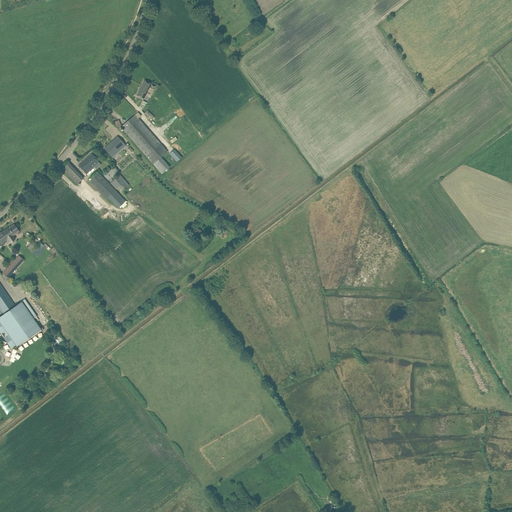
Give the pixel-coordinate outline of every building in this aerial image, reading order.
[(137,96),(144,99),(151,84),(144,80),(137,96)] [(150,119),(153,116),(146,109),(143,112),(150,119)] [(135,115),(121,127),(124,131),(146,156),(162,174),(170,167),(161,158),(168,152),(161,144),(138,119),(135,115)] [(124,144),(117,137),(104,149),(111,156),(124,144)] [(177,161),(181,157),(174,149),(169,154),(177,161)] [(78,166),(86,174),(94,167),(95,168),(100,163),(92,154),(78,166)] [(69,163),(63,168),(78,184),(83,178),(69,163)] [(120,173),(114,166),(104,176),(108,181),(109,181),(110,182),(120,173)] [(115,191),(97,172),(88,180),(107,200),(115,191)] [(4,242),(7,241),(7,240),(6,239),(12,235),(13,236),(18,232),(13,224),(1,233),(2,233),(0,234),(0,246),(4,243),(4,242)] [(199,226),(197,224),(193,229),(195,231),(191,236),(196,240),(198,237),(199,238),(201,236),(199,236),(202,232),(199,230),(200,229),(199,227),(198,228),(197,227),(199,226)] [(36,239),(27,248),(31,251),(37,246),(40,242),(36,239)] [(7,278),(20,264),(15,260),(2,274),(7,278)] [(0,328),(3,333),(1,334),(4,338),(5,337),(6,337),(13,347),(15,345),(16,347),(17,346),(17,345),(40,329),(22,303),(7,313),(6,312),(15,305),(0,284),(0,328)] [(54,339),(59,344),(63,341),(59,335),(54,339)] [(9,360),(13,362),(16,355),(15,354),(17,350),(14,349),(9,360)] [(0,405),(7,415),(15,409),(4,393),(0,395),(0,405)]
